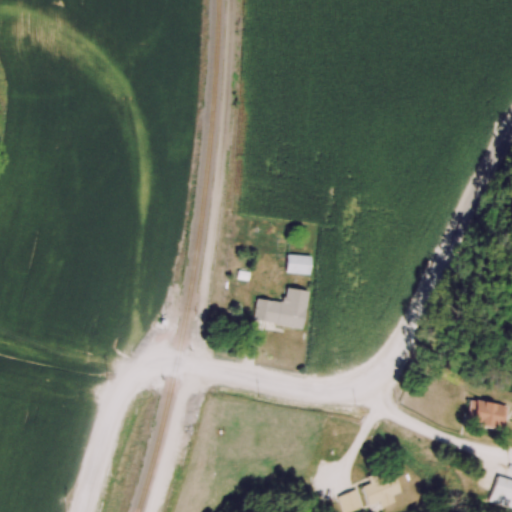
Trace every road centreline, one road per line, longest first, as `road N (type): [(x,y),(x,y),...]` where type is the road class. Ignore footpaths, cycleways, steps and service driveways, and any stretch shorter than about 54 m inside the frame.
road 1 (tertiary): [(83,511),(116,398),(145,368),(174,362),(333,391),(378,376),(404,347),(511,137)]
road 2 (residential): [(367,382),(385,405),(425,430),(511,455)]
